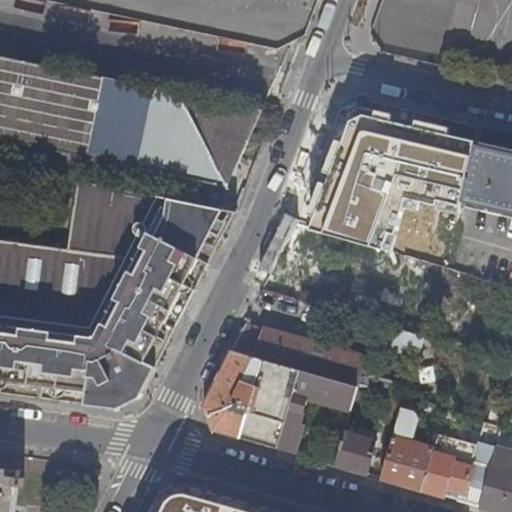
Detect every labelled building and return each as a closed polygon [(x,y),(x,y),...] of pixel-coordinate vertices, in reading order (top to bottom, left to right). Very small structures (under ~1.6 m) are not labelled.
[(399,0),(388,53),(432,64),(445,0),(399,0)] [(0,42),(107,63),(115,35),(0,10),(0,42)] [(272,97),(277,69),(132,41),(126,69),(272,97)] [(0,141),(234,188),(243,167),(264,110),(0,56),(0,141)] [(340,112),(298,225),(381,249),(408,129),(396,126),(396,124),(343,111),(340,112)] [(408,129),(381,249),(394,253),(407,196),(417,153),(422,132),(408,129)] [(511,149),(481,142),(480,146),(476,145),(471,164),(463,202),(511,213),(511,149)] [(417,153),(407,196),(461,208),(463,202),(471,164),(450,159),(450,161),(417,153)] [(143,397),(237,213),(80,181),(70,251),(0,241),(0,392),(120,409),(143,397)] [(264,291),(261,298),(279,303),(281,296),(264,291)] [(366,328),(382,332),(384,325),(368,320),(366,328)] [(247,324),(234,352),(303,371),(360,387),(362,381),(368,357),(247,324)] [(384,325),(382,332),(384,333),(381,347),(419,358),(425,336),(384,325)] [(303,371),(234,352),(205,408),(216,432),(281,450),(303,371)] [(303,371),(281,450),(295,454),(299,455),(316,399),(353,410),(360,387),(303,371)] [(362,381),(360,387),(367,389),(368,383),(362,381)] [(405,400),(391,396),(383,423),(397,427),(402,411),(405,400)] [(397,427),(383,479),(424,491),(435,453),(436,449),(412,443),(417,420),(415,415),(402,411),(397,427)] [(347,433),(338,466),(369,475),(375,455),(370,454),(374,440),(347,433)] [(511,511),(511,449),(499,446),(492,474),(482,507),(500,511),(511,511)] [(435,453),(424,491),(446,497),(449,488),(463,492),(461,501),(482,507),(492,474),(455,463),(456,459),(435,453)] [(0,511),(16,511),(17,505),(20,489),(24,489),(26,479),(21,478),(22,470),(20,470),(20,471),(0,468),(0,511)] [(449,488),(446,497),(461,501),(463,492),(449,488)] [(269,511),(194,490),(177,489),(162,494),(153,511),(269,511)]
